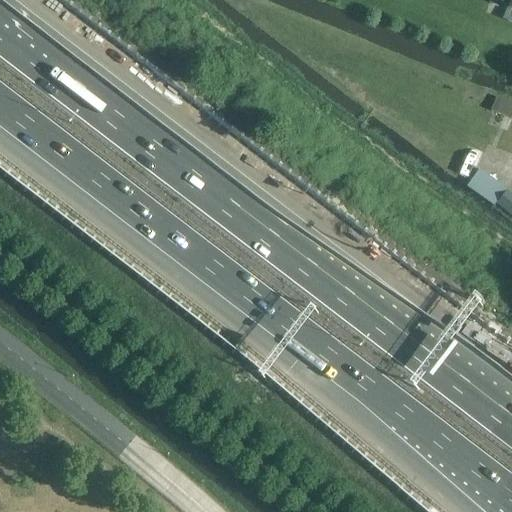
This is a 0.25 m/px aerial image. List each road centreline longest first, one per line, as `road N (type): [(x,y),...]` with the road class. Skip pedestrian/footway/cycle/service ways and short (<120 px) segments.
road 1 (motorway): [(0,111),(511,509)]
road 2 (motorway): [(511,416),(0,22)]
